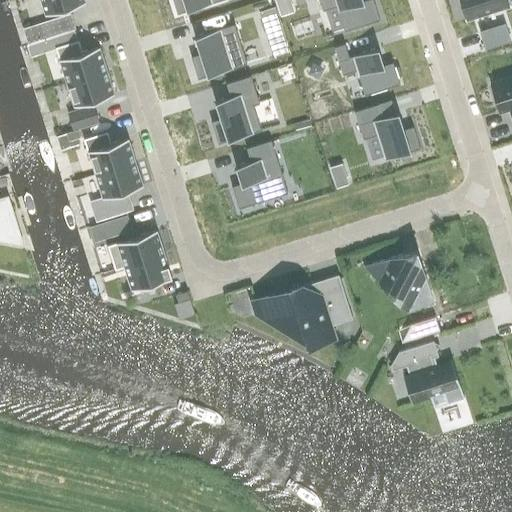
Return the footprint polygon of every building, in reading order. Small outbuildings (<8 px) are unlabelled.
[(84,0),(39,0),(44,15),(85,2),(84,0)] [(172,0),(177,13),(219,0),(172,0)] [(319,0),(322,10),(326,9),(336,6),(343,27),(344,31),(379,20),(373,0),(364,0),(363,0),(319,0)] [(460,0),(466,19),(508,6),(506,0),(460,0)] [(269,40),(283,36),(275,11),(261,15),(269,40)] [(69,14),(42,22),(47,37),(74,29),(69,14)] [(199,53),(190,56),(197,78),(246,63),(234,24),(194,36),(199,53)] [(486,47),(509,40),(504,25),(481,32),(486,47)] [(74,30),(45,39),(48,49),(55,47),(77,40),(74,30)] [(66,83),(106,70),(99,46),(82,52),(78,39),(77,40),(55,47),(66,83)] [(344,43),(334,46),(343,74),(356,70),(364,95),(399,84),(392,62),(383,65),(378,47),(348,57),(344,43)] [(106,70),(66,83),(73,106),(114,94),(106,70)] [(220,118),(211,121),(218,143),(261,130),(253,105),(259,103),(250,75),(226,83),(230,97),(215,101),(220,118)] [(511,76),(491,83),(500,111),(509,108),(511,116),(511,76)] [(379,103),(354,111),(363,139),(366,138),(377,134),(383,156),(384,159),(420,148),(413,127),(404,129),(398,112),(394,113),(383,116),(379,104),(379,103)] [(92,105),(68,112),(74,129),(97,122),(92,105)] [(80,137),(78,129),(66,133),(69,140),(80,137)] [(128,138),(87,150),(95,174),(135,161),(128,138)] [(240,183),(231,186),(238,208),(287,193),(271,140),(246,148),(250,161),(235,166),(240,183)] [(135,161),(95,174),(102,198),(143,185),(135,161)] [(0,236),(17,239),(4,198),(0,199),(0,236)] [(127,215),(107,221),(111,232),(131,226),(127,215)] [(115,269),(123,267),(123,266),(164,253),(156,230),(107,245),(115,269)] [(407,310),(407,311),(434,303),(417,249),(363,266),(378,282),(379,281),(382,275),(398,284),(407,310)] [(123,266),(123,267),(130,289),(171,276),(164,253),(123,266)] [(352,318),(338,274),(254,301),(258,314),(279,322),(297,317),(301,331),(302,332),(303,334),(304,335),(305,336),(306,337),(308,339),(310,340),(311,340),(314,341),(316,341),(319,341),(322,340),(333,337),(330,325),(352,318)] [(186,291),(175,295),(178,302),(189,298),(186,291)] [(414,337),(401,341),(401,342),(439,330),(435,316),(410,324),(414,337)] [(443,393),(446,403),(464,397),(451,358),(436,363),(434,357),(438,355),(433,340),(398,351),(390,364),(391,370),(405,365),(408,372),(402,374),(411,403),(443,393)]
